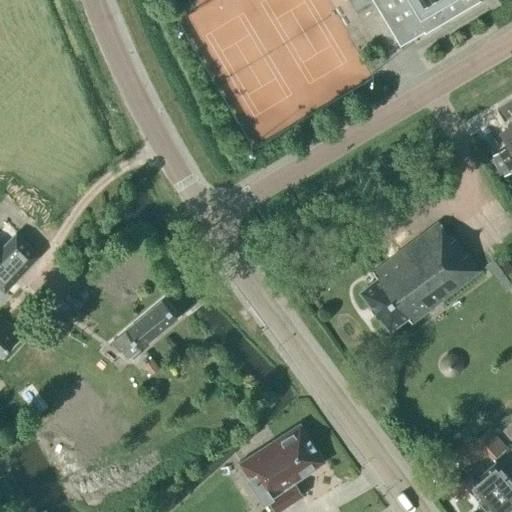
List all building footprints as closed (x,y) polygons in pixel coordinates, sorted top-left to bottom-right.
[(371,0),(398,44),(422,30),(424,33),(480,1),(479,0),(371,0)] [(511,122),(509,125),(510,128),(499,135),(511,155),(511,122)] [(493,156),(503,174),(511,168),(511,163),(504,150),(493,156)] [(407,317),(411,323),(480,271),(451,233),(448,235),(438,221),(372,272),(377,278),(360,291),(389,330),(407,317)] [(0,249),(0,288),(4,293),(39,256),(16,235),(1,250),(0,249)] [(488,264),(506,288),(511,283),(511,260),(505,251),(488,264)] [(113,341),(128,359),(177,318),(162,300),(113,341)] [(0,355),(17,338),(0,322),(0,355)] [(151,358),(143,365),(151,375),(159,368),(156,365),(154,362),(151,358)] [(306,434),(299,424),(238,463),(263,502),(267,500),(275,511),(277,511),(302,496),(294,483),(324,462),(318,452),(306,434)] [(474,439),(492,461),(506,449),(487,428),(474,439)] [(511,481),(495,462),(467,486),(489,511),(508,511),(511,509),(511,481)]
